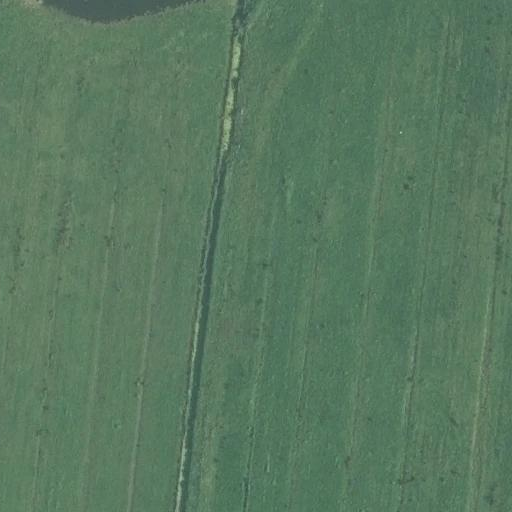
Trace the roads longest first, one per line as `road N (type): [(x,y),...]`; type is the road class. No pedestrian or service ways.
road 1 (track): [(317,0),(315,29),(258,117),(204,511)]
road 2 (track): [(0,32),(98,40),(317,1)]
